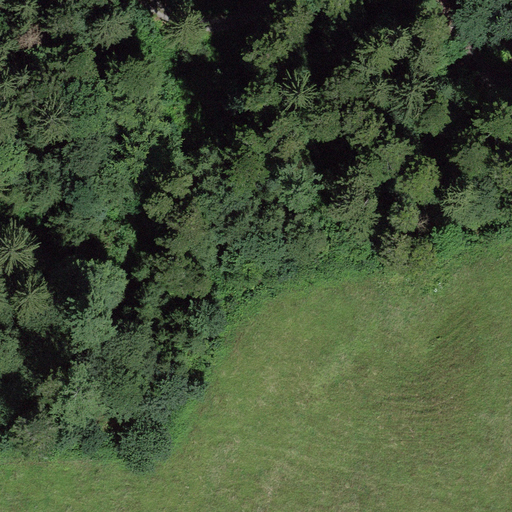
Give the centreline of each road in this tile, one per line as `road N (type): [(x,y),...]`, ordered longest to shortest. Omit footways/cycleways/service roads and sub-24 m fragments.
road 1 (track): [(280,0),(225,26),(192,24),(151,0)]
road 2 (track): [(511,89),(477,70),(438,0)]
